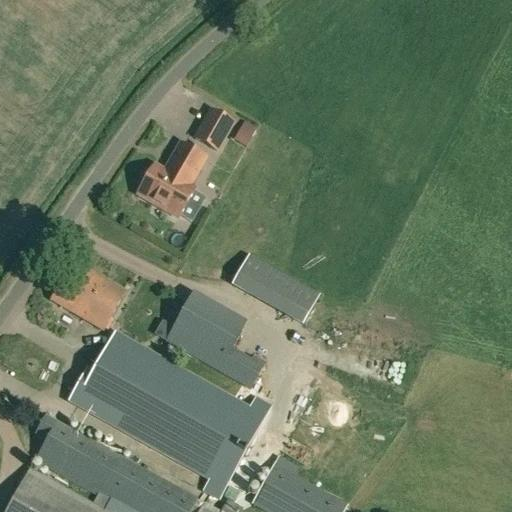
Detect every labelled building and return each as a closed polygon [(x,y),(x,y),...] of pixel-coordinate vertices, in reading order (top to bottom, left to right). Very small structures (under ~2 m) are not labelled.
[(216,151),(232,123),(211,111),(195,139),(216,151)] [(189,186),(205,159),(180,145),(164,172),(154,166),(152,170),(148,171),(144,178),(145,182),(138,195),(178,218),(194,189),(189,186)] [(303,326),(319,297),(248,257),(241,270),(232,286),(303,326)] [(112,323),(108,321),(124,293),(73,264),(52,301),(76,315),(102,330),(104,328),(108,331),(112,323)] [(251,359),(233,348),(247,323),(194,292),(165,344),(250,391),(265,364),(252,357),(251,359)] [(247,412),(117,339),(97,375),(87,369),(68,402),(208,480),(202,491),(216,499),(267,408),(253,400),(247,412)] [(382,362),(378,378),(399,383),(403,367),(382,362)] [(6,511),(215,511),(204,505),(197,501),(45,418),(36,435),(47,441),(36,461),(98,495),(92,505),(30,470),(6,511)] [(264,511),(342,511),(346,507),(293,478),(298,470),(278,458),(273,466),(274,467),(253,506),(264,511)]
